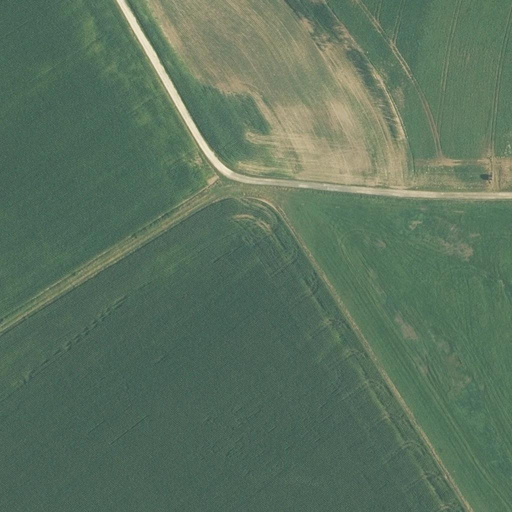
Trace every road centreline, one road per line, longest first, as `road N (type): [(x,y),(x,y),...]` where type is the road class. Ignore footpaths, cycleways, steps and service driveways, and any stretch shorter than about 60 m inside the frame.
road 1 (track): [(511,195),(224,180),(120,0)]
road 2 (track): [(0,332),(210,201),(224,180)]
